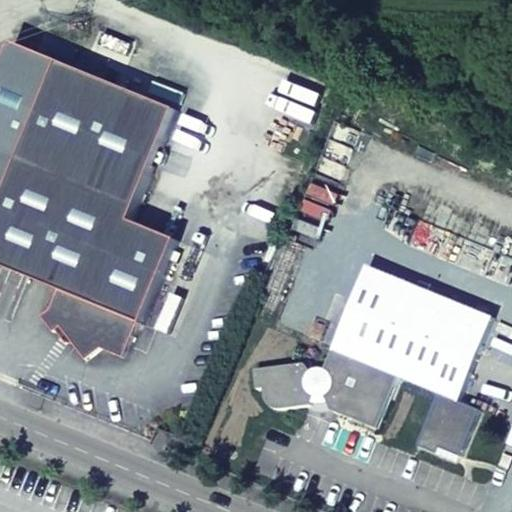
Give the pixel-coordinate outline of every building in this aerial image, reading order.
[(178,117),(62,69),(0,223),(0,270),(60,295),(53,315),(41,325),(55,341),(61,336),(90,369),(105,356),(127,365),(141,328),(147,330),(181,245),(134,226),(178,117)] [(337,355),(335,354),(327,376),(323,375),(319,376),(315,377),(307,368),(258,376),(260,394),(267,394),(268,400),(269,405),(271,409),(274,412),(277,415),(281,415),(285,415),(314,412),(315,409),(319,399),(328,400),(331,408),(335,416),(380,435),(402,382),(441,398),(420,450),(439,458),(441,452),(462,461),(481,414),(461,407),(486,345),(390,306),(399,283),(370,271),(337,355)] [(495,323),(399,283),(390,306),(486,345),(495,323)] [(319,399),(315,409),(320,409),(326,409),(331,408),(328,400),(319,399)] [(160,434),(155,448),(172,455),(177,441),(160,434)] [(155,448),(154,451),(171,458),(172,455),(155,448)]
